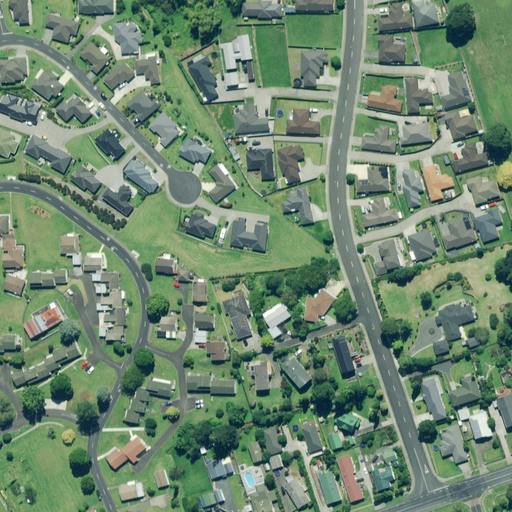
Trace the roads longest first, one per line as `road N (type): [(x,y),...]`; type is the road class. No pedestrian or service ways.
road 1 (residential): [(369,314),(344,241),(337,185),(354,0)]
road 2 (residential): [(4,40),(30,42),(69,66),(184,187)]
road 3 (residential): [(140,344),(144,295),(127,259),(51,199),(0,187)]
road 4 (residential): [(431,500),(369,314)]
road 5 (residential): [(138,466),(181,417),(175,359)]
